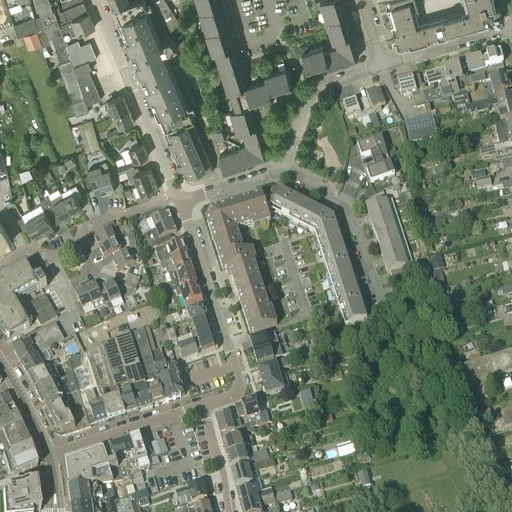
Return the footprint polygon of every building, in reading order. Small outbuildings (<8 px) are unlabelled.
[(63,33),(60,25),(56,12),(54,13),(50,0),(35,0),(40,16),(34,19),(38,31),(36,32),(42,48),(54,43),(61,63),(58,64),(75,116),(76,116),(89,112),(89,111),(88,112),(86,106),(80,87),(67,45),(66,46),(61,33),(63,33)] [(50,0),(54,13),(56,12),(60,25),(89,15),(82,0),(72,0),(62,4),(60,0),(50,0)] [(130,3),(128,0),(109,0),(114,10),(130,3)] [(178,43),(170,30),(151,0),(128,0),(130,3),(114,10),(134,59),(138,69),(164,130),(168,128),(169,129),(192,121),(191,120),(194,118),(190,109),(187,110),(163,51),(177,44),(178,43)] [(151,0),(170,30),(178,43),(177,44),(196,78),(200,77),(186,34),(183,29),(164,0),(151,0)] [(199,11),(224,3),(222,0),(198,0),(196,1),(198,6),(197,7),(199,11)] [(327,21),(349,14),(348,10),(343,11),(339,0),(321,0),(320,0),(327,21)] [(490,0),(467,0),(470,11),(417,25),(412,8),(418,7),(415,0),(391,0),(385,2),(387,8),(388,8),(393,23),(391,24),(394,32),(396,32),(398,39),(396,39),(398,46),(399,45),(400,49),(412,46),(411,45),(428,40),(428,41),(440,38),(440,37),(448,35),(448,36),(460,33),(459,31),(468,29),(468,30),(480,27),(479,25),(498,19),(497,15),(502,14),(500,5),(493,7),(490,0)] [(202,22),(221,16),(219,11),(225,9),(224,3),(199,11),(202,22)] [(335,41),(355,35),(354,30),(349,32),(345,21),(350,19),(349,14),(327,21),(326,21),(333,42),(335,42),(335,41)] [(60,25),(63,33),(70,30),(73,36),(94,27),(89,15),(60,25)] [(205,32),(230,24),(228,19),(223,21),(221,16),(202,22),(205,32)] [(14,25),(17,35),(18,35),(19,37),(28,34),(36,32),(38,31),(34,19),(24,22),(14,25)] [(214,52),(238,44),(236,39),(229,41),(226,31),(231,29),(230,24),(205,32),(211,49),(213,49),(214,52)] [(335,49),(340,66),(346,64),(345,61),(359,57),(354,41),(357,40),(355,35),(335,41),(335,42),(337,48),(335,49)] [(101,100),(93,81),(89,71),(92,69),(88,61),(97,58),(90,42),(80,46),(78,41),(67,45),(80,87),(86,106),(98,101),(101,100)] [(220,72),(244,65),(242,60),(237,62),(234,51),(239,49),(238,44),(214,52),(220,72)] [(330,69),(325,52),(323,47),(302,54),(309,76),(314,74),(312,69),(324,66),(325,71),(330,69)] [(330,69),(340,66),(335,49),(325,52),(330,69)] [(466,62),(469,73),(484,69),(484,68),(504,63),(501,53),(481,58),(481,57),(466,62)] [(459,93),(455,79),(462,77),(459,64),(444,68),(444,69),(425,74),(429,86),(442,82),(444,90),(441,91),(444,100),(452,97),(456,109),(455,109),(455,110),(465,107),(470,106),(466,91),(459,93)] [(229,92),(250,85),(249,81),(244,82),(240,71),(245,70),(244,65),(220,72),(226,92),(229,91),(229,92)] [(267,80),(273,102),(278,101),(275,91),(287,88),(288,93),(293,91),(286,69),(265,76),(266,80),(267,80)] [(484,75),(470,78),(472,85),(486,81),(484,75)] [(419,76),(413,78),(393,84),(394,89),(399,88),(402,97),(412,94),(416,109),(424,106),(427,114),(429,114),(419,76)] [(507,76),(490,81),(493,96),(511,91),(507,76)] [(266,80),(250,85),(229,92),(235,110),(235,112),(248,108),(252,107),(253,109),(258,107),(256,102),(267,99),(269,104),(273,102),(267,80),(266,80)] [(362,101),(368,117),(369,117),(376,114),(382,112),(380,108),(385,106),(380,91),(373,94),(372,90),(366,93),(368,99),(362,101)] [(113,116),(129,109),(123,96),(105,103),(110,117),(113,116)] [(499,111),(511,107),(511,96),(485,102),(478,104),(470,106),(465,107),(466,112),(470,111),(471,115),(489,110),(488,107),(498,105),(499,111)] [(368,117),(362,101),(357,103),(356,100),(349,102),(347,99),(341,101),(348,120),(353,118),(355,122),(361,120),(364,127),(371,125),(368,117)] [(500,123),(511,120),(511,107),(499,111),(500,112),(498,113),(500,123)] [(233,124),(251,118),(248,108),(235,112),(235,110),(229,112),(233,124)] [(113,116),(119,129),(134,123),(129,109),(113,116)] [(432,115),(405,122),(411,146),(438,139),(432,115)] [(242,132),(254,128),(251,118),(233,124),(236,133),(242,131),(242,132)] [(511,142),(511,120),(500,123),(494,124),(499,146),(511,142)] [(180,162),(177,163),(180,169),(183,167),(186,176),(198,171),(201,176),(213,171),(209,161),(192,121),(169,129),(169,130),(167,131),(171,140),(168,141),(170,146),(173,145),(177,153),(174,154),(174,155),(177,154),(180,162)] [(379,121),(371,124),(373,130),(381,127),(379,121)] [(245,143),(263,137),(260,127),(254,128),(242,132),(245,143)] [(212,133),(214,141),(226,137),(223,129),(216,131),(212,133)] [(356,136),(355,129),(348,131),(349,137),(356,136)] [(106,133),(109,140),(119,136),(116,130),(106,133)] [(239,148),(245,167),(250,166),(249,163),(265,158),(261,144),(265,143),(263,137),(245,143),(246,144),(239,146),(239,148)] [(373,162),(388,157),(385,150),(386,150),(381,138),(366,143),(366,141),(359,143),(360,145),(358,146),(358,148),(356,148),(358,153),(360,153),(362,159),(371,155),(373,162)] [(511,142),(499,146),(479,150),(481,159),(498,155),(497,152),(511,148),(511,142)] [(143,143),(129,149),(134,162),(148,156),(143,143)] [(235,170),(245,167),(239,148),(229,151),(235,170)] [(225,174),(235,170),(229,151),(219,155),(225,174)] [(388,157),(373,162),(375,168),(367,172),(369,177),(367,178),(369,183),(371,183),(371,184),(395,175),(390,163),(388,157)] [(132,163),(131,162),(126,164),(116,168),(118,174),(134,168),(132,163)] [(102,171),(101,166),(88,170),(94,189),(93,186),(99,184),(102,194),(115,190),(108,169),(102,171)] [(137,186),(154,179),(150,169),(140,173),(138,167),(126,172),(128,177),(135,181),(137,186)] [(39,168),(32,172),(36,178),(43,174),(39,168)] [(29,170),(19,173),(22,183),(34,179),(29,170)] [(484,172),(475,173),(477,181),(485,179),(484,172)] [(476,181),(477,188),(491,185),(490,178),(476,181)] [(154,179),(137,186),(132,188),(139,204),(150,199),(148,193),(159,189),(154,179)] [(504,191),(511,188),(511,181),(502,184),(504,191)] [(61,194),(73,215),(82,210),(77,199),(82,196),(75,185),(61,194)] [(511,188),(504,191),(502,191),(503,199),(511,196),(511,188)] [(334,219),(298,201),(285,194),(285,193),(285,192),(285,191),(285,190),(284,190),(283,190),(282,190),(273,193),(272,193),(271,193),(271,194),(271,195),(270,195),(270,196),(271,198),(264,200),(268,214),(272,212),(290,222),(288,226),(306,234),(308,230),(315,234),(317,242),(314,243),(320,262),(324,261),(330,280),(326,281),(332,300),(336,299),(342,318),(339,319),(341,329),(367,321),(334,219)] [(73,215),(61,194),(52,199),(49,194),(48,194),(43,197),(46,202),(52,213),(57,210),(63,220),(73,215)] [(370,219),(390,212),(385,195),(367,200),(369,207),(366,208),(370,219)] [(268,214),(264,200),(262,196),(212,213),(207,222),(223,273),(229,271),(250,335),(277,326),(271,308),(269,309),(255,262),(256,261),(253,250),(245,253),(238,232),(238,231),(253,226),(254,229),(271,223),(268,214)] [(47,216),(52,213),(46,202),(31,210),(44,233),(54,228),(47,216)] [(34,239),(44,233),(31,210),(21,216),(22,218),(17,221),(23,232),(29,229),(34,239)] [(155,230),(172,223),(168,213),(158,217),(155,212),(144,216),(146,222),(151,220),(155,230)] [(373,230),(393,223),(390,212),(370,219),(373,230)] [(429,223),(428,223),(427,218),(421,219),(423,228),(428,227),(430,227),(446,223),(448,222),(447,218),(445,218),(445,217),(429,221),(429,223)] [(0,248),(11,242),(0,222),(0,248)] [(173,223),(155,230),(159,240),(150,243),(153,249),(168,243),(165,238),(176,233),(173,223)] [(376,241),(397,234),(393,223),(373,230),(372,230),(376,241)] [(99,250),(116,242),(112,232),(116,230),(113,224),(102,230),(105,235),(94,240),(99,250)] [(436,234),(434,227),(426,228),(428,236),(436,234)] [(380,252),(401,246),(397,234),(376,241),(380,253),(380,252)] [(117,260),(128,255),(126,249),(121,251),(116,242),(99,250),(105,260),(115,255),(117,260)] [(425,244),(428,255),(434,254),(431,242),(425,244)] [(187,256),(183,243),(165,249),(164,248),(155,251),(160,265),(187,256)] [(384,263),(404,257),(401,246),(380,252),(384,263)] [(128,255),(117,260),(112,263),(117,273),(140,261),(137,256),(131,260),(128,255)] [(168,275),(191,268),(187,256),(160,265),(162,272),(166,270),(167,275),(168,275)] [(404,257),(384,263),(387,274),(391,273),(393,280),(409,274),(404,257)] [(441,257),(431,260),(434,272),(444,269),(441,257)] [(31,277),(26,268),(2,282),(4,286),(0,288),(0,310),(1,312),(0,312),(0,323),(9,339),(26,330),(26,329),(29,327),(16,304),(14,301),(37,289),(39,292),(47,287),(42,278),(40,279),(35,274),(31,277)] [(176,294),(197,287),(191,268),(168,275),(171,283),(174,289),(168,291),(169,294),(175,292),(176,294)] [(126,281),(138,285),(140,279),(128,275),(126,281)] [(136,291),(138,285),(126,281),(124,287),(136,291)] [(105,293),(113,309),(123,305),(113,283),(103,287),(105,293)] [(113,309),(105,293),(100,295),(95,285),(85,289),(95,311),(107,306),(109,311),(113,309)] [(511,286),(501,289),(502,291),(503,296),(511,293),(511,286)] [(200,294),(197,287),(176,294),(175,292),(169,294),(172,303),(177,301),(182,313),(203,307),(204,306),(200,294)] [(85,315),(95,311),(85,289),(75,293),(80,304),(74,306),(79,317),(85,315)] [(151,293),(144,295),(146,303),(154,300),(151,293)] [(29,305),(41,327),(57,318),(45,297),(39,300),(38,300),(29,305)] [(190,324),(207,318),(203,307),(182,313),(172,316),(175,323),(188,318),(190,324)] [(464,328),(463,324),(462,318),(461,317),(454,319),(456,330),(464,328)] [(195,334),(208,330),(207,325),(208,323),(207,318),(190,324),(187,325),(190,332),(194,330),(195,334)] [(55,325),(39,334),(40,337),(13,352),(21,365),(46,351),(64,341),(55,325)] [(166,332),(170,346),(178,343),(174,329),(166,332)] [(194,346),(212,340),(210,335),(212,333),(210,329),(208,330),(195,334),(191,335),(193,341),(194,346)] [(153,408),(165,404),(150,354),(143,330),(128,336),(153,408)] [(253,354),(279,346),(276,338),(275,333),(267,336),(250,342),(253,354)] [(137,413),(153,408),(128,336),(113,343),(137,413)] [(194,346),(198,357),(218,350),(218,349),(215,350),(214,346),(215,343),(214,339),(212,340),(194,346)] [(198,357),(194,346),(193,341),(178,347),(183,362),(198,357)] [(125,417),(137,413),(113,343),(101,348),(125,417)] [(279,346),(253,354),(257,367),(275,361),(274,360),(283,357),(279,346)] [(89,428),(125,417),(101,348),(69,362),(73,376),(71,376),(77,393),(89,428)] [(50,359),(46,351),(21,365),(29,379),(48,369),(54,367),(55,367),(62,364),(59,358),(43,367),(42,364),(50,359)] [(167,372),(161,351),(150,354),(165,404),(181,399),(184,394),(176,369),(167,372)] [(471,365),(471,364),(464,366),(464,367),(455,370),(462,391),(471,389),(470,386),(511,372),(511,351),(481,361),(471,365)] [(262,383),(280,378),(279,371),(290,368),(288,360),(280,362),(281,364),(276,365),(258,370),(262,383)] [(36,393),(55,384),(48,369),(29,379),(36,393)] [(44,410),(46,409),(77,393),(71,376),(61,381),(55,384),(36,393),(44,410)] [(280,378),(262,383),(266,396),(289,389),(286,377),(281,378),(280,378)] [(300,394),(302,401),(312,398),(310,391),(300,394)] [(61,437),(89,428),(77,393),(46,409),(47,413),(46,413),(56,436),(61,437)] [(0,414),(12,409),(6,397),(0,399),(0,414)] [(248,425),(249,429),(269,424),(266,412),(259,413),(255,400),(242,404),(246,416),(245,416),(248,425)] [(238,418),(245,416),(246,416),(242,404),(235,407),(238,418)] [(0,434),(20,426),(12,409),(0,414),(0,434)] [(490,410),(479,413),(481,419),(492,416),(490,410)] [(511,414),(502,418),(505,428),(511,425),(511,414)] [(249,429),(248,425),(241,427),(239,422),(233,424),(230,415),(216,419),(220,435),(234,431),(236,436),(250,432),(249,429)] [(0,456),(30,448),(20,426),(0,434),(0,456)] [(113,446),(123,481),(125,489),(133,486),(130,477),(133,476),(134,481),(143,478),(141,472),(150,468),(148,461),(155,458),(148,436),(140,438),(140,437),(130,441),(113,446)] [(226,456),(254,448),(252,441),(253,441),(252,437),(249,438),(248,436),(222,444),(226,456)] [(352,443),(355,452),(364,450),(362,441),(352,443)] [(337,447),(339,458),(355,454),(352,443),(337,447)] [(101,484),(123,481),(113,446),(102,450),(102,451),(75,460),(77,465),(72,466),(68,467),(71,488),(101,484)] [(38,511),(34,485),(29,486),(29,471),(30,471),(36,469),(33,459),(34,459),(30,448),(0,457),(0,494),(2,494),(2,511),(38,511)] [(254,448),(226,456),(230,469),(255,462),(255,464),(269,460),(266,451),(257,454),(256,448),(254,448)] [(358,452),(359,454),(361,463),(370,461),(367,450),(358,452)] [(265,470),(263,464),(231,473),(236,489),(257,482),(254,473),(265,470)] [(504,478),(508,476),(511,474),(511,468),(502,471),(504,478)] [(360,473),(364,487),(373,484),(369,470),(360,473)] [(511,474),(508,476),(504,478),(503,478),(504,482),(510,500),(511,499),(511,474)] [(302,482),(304,489),(311,487),(309,480),(302,482)] [(102,491),(101,484),(71,488),(69,488),(72,508),(101,504),(101,505),(107,504),(115,503),(124,502),(124,501),(122,489),(102,491)] [(253,485),(236,489),(238,494),(237,495),(241,507),(289,494),(287,487),(272,491),(271,488),(260,491),(259,488),(254,490),(253,485)] [(176,493),(178,499),(178,500),(185,498),(187,505),(207,500),(203,486),(176,493)] [(130,500),(130,503),(136,501),(136,503),(137,502),(147,499),(149,499),(147,491),(128,497),(129,501),(130,500)] [(261,511),(260,509),(275,505),(275,506),(292,502),(289,494),(240,508),(241,511),(261,511)] [(139,509),(140,509),(149,506),(147,499),(137,502),(139,509)] [(107,504),(107,511),(133,511),(130,503),(130,500),(129,501),(124,501),(124,502),(115,503),(107,504)]
